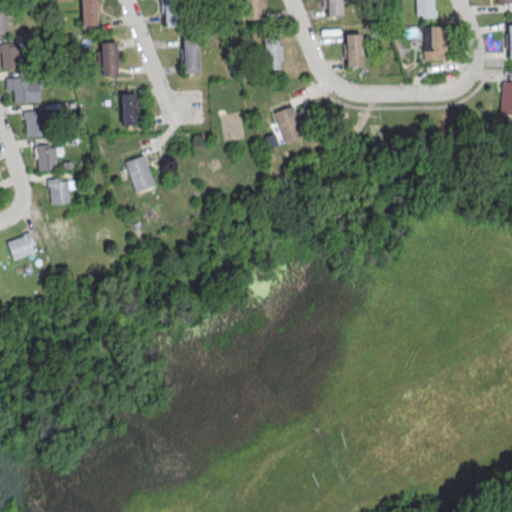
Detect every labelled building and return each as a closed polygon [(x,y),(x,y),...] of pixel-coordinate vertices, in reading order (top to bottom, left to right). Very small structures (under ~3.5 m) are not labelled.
[(98,0),(80,0),(81,24),(98,24),(98,0)] [(177,0),(162,0),(162,19),(178,19),(177,0)] [(243,0),(243,19),(265,19),(264,0),(243,0)] [(321,0),(321,15),(342,15),(341,0),(321,0)] [(434,0),(414,0),(414,17),(435,17),(434,0)] [(421,60),(445,60),(445,25),(421,25),(421,60)] [(361,65),(361,32),(345,32),(345,65),(361,65)] [(181,71),(197,71),(197,37),(181,37),(181,71)] [(264,68),(281,68),(281,39),(264,39),(264,68)] [(0,67),(19,67),(19,42),(0,41),(0,67)] [(118,74),(118,41),(99,41),(99,51),(95,51),(95,74),(118,74)] [(5,92),(13,92),(13,101),(39,101),(39,76),(5,76),(5,92)] [(511,114),(511,81),(500,81),(499,114),(511,114)] [(136,125),(136,92),(120,92),(120,125),(136,125)] [(284,141),(304,134),(293,104),(273,111),(284,141)] [(41,135),(40,110),(23,110),(24,136),(41,135)] [(35,144),(35,169),(56,169),(56,144),(35,144)] [(154,185),(143,154),(124,160),(135,192),(154,185)] [(48,178),(48,202),(72,202),(72,178),(48,178)] [(77,236),(72,217),(47,224),(52,243),(77,236)] [(11,259),(36,251),(30,231),(5,239),(11,259)]
